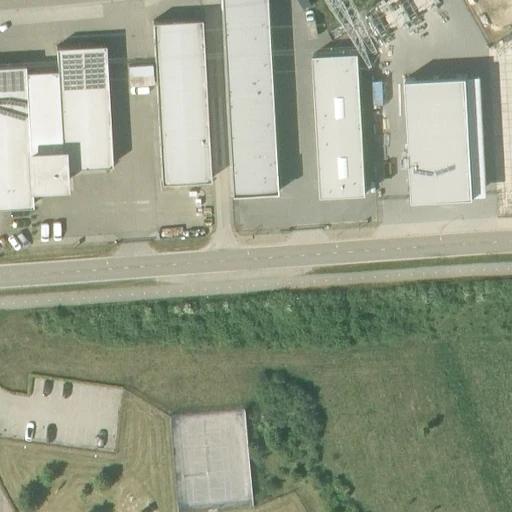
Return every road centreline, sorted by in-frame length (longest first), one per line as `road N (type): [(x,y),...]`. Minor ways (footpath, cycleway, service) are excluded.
road 1 (unclassified): [(0,276),(511,242)]
road 2 (unknown): [(103,0),(144,266)]
road 3 (unknown): [(215,0),(237,260)]
road 4 (unknown): [(328,253),(311,82)]
